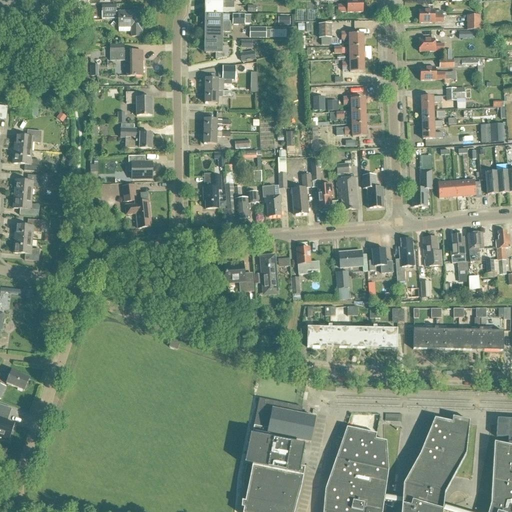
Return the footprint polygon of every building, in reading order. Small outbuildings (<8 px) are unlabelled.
[(362,14),(362,1),(346,1),(346,7),(338,7),(338,13),(347,13),(347,14),(362,14)] [(206,3),(206,15),(222,15),(222,3),(206,3)] [(142,32),(142,13),(116,13),(116,6),(102,6),(102,19),(118,19),(118,32),(131,32),(131,38),(141,38),(142,32)] [(418,12),(418,25),(434,25),(434,24),(443,24),(443,17),(434,17),(434,12),(418,12)] [(222,15),(206,15),(205,28),(230,29),(230,23),(222,23),(222,15)] [(232,26),(244,26),(244,16),(232,16),(232,26)] [(466,32),(480,31),(480,17),(466,17),(466,32)] [(278,18),(278,27),(290,27),(290,18),(278,18)] [(331,39),(331,25),(318,25),(318,39),(331,39)] [(230,29),(205,28),(205,41),(221,41),(221,34),(230,34),(230,29)] [(249,39),(266,39),(266,29),(250,29),(249,39)] [(287,37),(287,29),(270,29),(270,37),(287,37)] [(349,48),(363,48),(363,35),(349,35),(349,34),(341,34),(341,42),(348,42),(349,48)] [(205,41),(205,54),(215,54),(215,61),(228,59),(228,48),(221,48),(221,41),(205,41)] [(419,41),(419,54),(435,53),(435,52),(444,52),(444,45),(435,45),(435,41),(419,41)] [(143,77),(142,52),(124,53),(124,46),(110,46),(110,54),(110,62),(126,62),(126,78),(143,77)] [(363,61),(363,48),(349,48),(349,50),(345,50),(345,55),(349,55),(349,61),(363,61)] [(240,54),(241,63),(255,61),(254,52),(240,54)] [(439,62),(439,69),(453,69),(453,68),(477,68),(477,78),(479,78),(479,89),(483,89),(482,66),(484,66),(483,60),(453,60),(453,62),(452,62),(445,62),(439,62)] [(349,64),(341,64),(332,65),(332,72),(349,72),(349,74),(364,73),(363,61),(349,61),(349,64)] [(222,79),(233,80),(233,73),(232,73),(232,67),(223,67),(222,79)] [(455,74),(444,74),(435,74),(435,69),(419,70),(420,82),(435,82),(435,81),(445,81),(445,85),(449,85),(449,81),(456,80),(456,79),(455,79),(455,74)] [(218,93),(223,93),(223,86),(231,86),(231,81),(205,80),(205,93),(218,93)] [(464,90),(446,91),(446,102),(457,102),(457,111),(465,110),(465,100),(464,90)] [(218,93),(205,93),(204,105),(217,105),(218,98),(231,98),(232,93),(223,93),(218,93)] [(151,117),(151,100),(136,100),(136,94),(126,95),(126,106),(136,105),(136,118),(151,117)] [(323,98),(312,99),(312,113),(323,113),(323,98)] [(421,113),(433,112),(433,104),(441,104),(440,98),(420,99),(421,113)] [(350,113),(365,113),(365,100),(351,100),(351,99),(342,99),(343,107),(350,106),(350,113)] [(326,102),(326,113),(336,113),(336,102),(326,102)] [(433,112),(421,113),(422,127),(442,126),(442,123),(433,123),(433,112)] [(125,124),(125,113),(117,114),(117,125),(125,124)] [(365,113),(350,113),(351,126),(366,125),(365,113)] [(57,119),(63,122),(66,118),(60,114),(57,119)] [(284,116),(276,116),(276,130),(277,130),(277,136),(283,136),(283,130),(284,130),(284,116)] [(204,121),(204,133),(217,134),(217,133),(217,126),(231,127),(231,122),(204,121)] [(351,129),(344,129),(336,130),(336,137),(351,137),(352,139),(366,138),(366,125),(351,126),(351,129)] [(442,126),(422,127),(422,141),(434,140),(442,139),(442,134),(434,134),(434,129),(442,128),(442,126)] [(502,126),(490,127),(491,144),(503,144),(502,126)] [(151,151),(152,136),(136,135),(136,130),(135,130),(135,131),(121,130),(121,139),(126,139),(125,149),(139,150),(151,151)] [(15,136),(14,151),(32,152),(33,144),(41,145),(42,133),(27,131),(27,137),(15,136)] [(230,134),(217,134),(204,133),(203,146),(216,146),(217,139),(230,139),(230,134)] [(235,143),(235,150),(250,149),(249,142),(235,143)] [(32,152),(14,151),(13,165),(24,166),(24,172),(38,173),(39,161),(36,161),(31,161),(32,152)] [(278,175),(278,190),(286,190),(286,175),(285,175),(285,153),(279,153),(280,175),(278,175)] [(152,180),(151,164),(142,164),(142,157),(128,158),(128,172),(131,176),(131,181),(152,180)] [(310,163),(311,163),(310,163),(311,183),(312,182),(313,189),(316,189),(318,212),(321,214),(326,214),(328,211),(331,211),(330,198),(332,198),(331,186),(325,186),(324,184),(320,184),(319,182),(320,182),(320,170),(321,169),(321,162),(310,163)] [(293,183),(293,191),(291,191),(294,216),(308,215),(306,189),(312,189),(311,183),(310,163),(305,164),(306,168),(307,168),(302,169),(303,177),(301,177),(301,182),(293,183)] [(432,194),(431,164),(419,164),(420,190),(412,191),(412,209),(427,208),(427,194),(432,194)] [(354,179),(343,180),(343,175),(348,174),(347,165),(336,166),(337,175),(339,201),(341,201),(342,212),(357,211),(354,179)] [(509,194),(507,172),(496,173),(498,195),(509,194)] [(224,186),(227,219),(235,218),(234,200),(235,200),(234,198),(241,197),(240,188),(233,189),(232,173),(222,174),(223,186),(224,186)] [(498,195),(496,173),(485,174),(487,196),(498,195)] [(27,182),(15,181),(14,196),(32,197),(33,189),(37,189),(37,190),(41,190),(42,177),(27,176),(27,182)] [(383,209),(382,189),(376,189),(375,177),(362,178),(363,191),(367,191),(368,210),(383,209)] [(221,178),(210,178),(210,189),(203,189),(203,199),(205,199),(205,211),(219,210),(218,192),(221,192),(221,178)] [(474,181),(465,182),(466,198),(475,197),(474,181)] [(466,198),(465,182),(456,183),(457,199),(466,198)] [(457,199),(456,183),(446,184),(448,199),(457,199)] [(448,199),(446,184),(437,184),(439,200),(448,199)] [(122,187),(124,204),(136,202),(134,186),(122,187)] [(281,204),(281,197),(274,198),(273,187),(261,188),(262,200),(264,200),(265,205),(266,204),(267,219),(281,217),(280,204),(281,204)] [(258,205),(257,194),(246,195),(247,200),(235,201),(236,214),(238,213),(238,221),(249,220),(249,212),(250,210),(250,208),(248,207),(248,205),(258,205)] [(14,196),(13,210),(24,211),(24,217),(38,218),(39,206),(36,206),(31,206),(32,197),(14,196)] [(148,204),(124,206),(125,217),(136,216),(138,230),(150,228),(148,204)] [(27,227),(15,226),(14,240),(32,242),(33,234),(37,234),(41,235),(42,222),(28,221),(27,227)] [(52,222),(52,230),(59,230),(60,222),(52,222)] [(506,276),(505,262),(504,250),(510,250),(509,238),(506,238),(506,233),(497,234),(498,242),(495,242),(497,262),(498,276),(506,276)] [(483,251),(482,235),(467,236),(469,264),(479,263),(478,251),(483,251)] [(457,264),(458,273),(467,273),(467,264),(465,264),(463,239),(461,239),(460,236),(452,237),(452,245),(450,245),(451,265),(457,264)] [(438,252),(437,238),(422,239),(424,258),(425,268),(441,267),(440,252),(438,252)] [(32,242),(14,240),(13,255),(25,256),(24,262),(38,263),(39,251),(36,250),(36,251),(32,250),(32,242)] [(409,241),(400,241),(401,249),(398,249),(399,260),(395,260),(396,284),(404,283),(403,268),(410,267),(410,258),(413,257),(412,244),(409,244),(409,241)] [(309,249),(296,250),(298,276),(307,276),(307,272),(319,271),(318,263),(310,264),(309,249)] [(385,250),(371,252),(372,262),(368,263),(369,273),(375,272),(374,268),(380,268),(381,276),(393,275),(392,263),(386,264),(385,250)] [(361,253),(339,254),(340,270),(362,268),(363,273),(367,273),(366,256),(362,256),(361,253)] [(277,296),(274,257),(260,258),(263,298),(277,296)] [(288,260),(278,260),(278,269),(289,268),(288,260)] [(486,275),(487,275),(487,279),(496,278),(496,271),(494,271),(493,261),(485,262),(486,275)] [(244,276),(243,264),(224,265),(226,285),(239,284),(240,293),(253,293),(251,275),(244,276)] [(337,290),(348,290),(349,290),(347,274),(336,275),(337,290)] [(479,291),(478,278),(468,279),(469,292),(479,291)] [(300,295),(299,279),(290,279),(291,296),(292,296),(300,295)] [(421,300),(429,299),(428,282),(420,283),(421,300)] [(348,290),(337,290),(338,302),(349,302),(348,290)] [(498,310),(498,320),(503,320),(503,322),(510,322),(510,310),(498,310)] [(397,323),(404,323),(404,311),(391,311),(392,321),(396,320),(397,323)] [(397,330),(386,330),(385,350),(397,350),(397,336),(403,336),(404,323),(397,323),(396,320),(392,321),(392,324),(397,324),(397,330)] [(424,331),(424,351),(435,351),(436,329),(436,320),(430,320),(430,326),(427,326),(426,331),(424,331)] [(318,328),(318,349),(329,349),(329,326),(328,326),(328,329),(318,328)] [(332,326),(329,326),(329,349),(340,349),(341,329),(331,329),(332,326)] [(373,330),(363,329),(363,350),(374,350),(374,327),(373,327),(373,330)] [(374,327),(374,350),(385,350),(386,330),(376,330),(376,327),(374,327)] [(318,349),(318,328),(307,328),(307,349),(318,349)] [(341,329),(340,349),(352,350),(352,329),(341,329)] [(352,329),(352,350),(363,350),(363,329),(352,329)] [(436,329),(435,351),(446,351),(447,331),(438,331),(438,329),(436,329)] [(424,351),(424,331),(413,331),(413,351),(424,351)] [(458,332),(447,331),(446,351),(458,352),(458,332)] [(469,332),(458,332),(458,352),(469,352),(469,332)] [(469,332),(469,352),(480,352),(480,332),(469,332)] [(492,332),(480,332),(480,352),(491,352),(492,332)] [(492,332),(491,352),(503,353),(503,333),(492,332)] [(177,352),(177,350),(179,346),(171,343),(169,349),(177,352)] [(24,393),(29,380),(11,372),(6,385),(24,393)] [(294,511),(300,491),(305,469),(300,468),(304,447),(267,440),(268,436),(310,445),(315,419),(301,416),(302,409),(259,400),(243,479),(241,510),(243,510),(242,511),(294,511)] [(0,438),(8,441),(13,425),(6,423),(7,420),(8,420),(11,410),(0,406),(0,438)] [(325,491),(322,511),(382,511),(383,503),(401,506),(400,511),(511,511),(511,420),(497,420),(496,438),(508,439),(507,447),(494,444),(490,505),(488,511),(460,511),(443,507),(444,495),(465,456),(469,422),(452,418),(451,424),(434,420),(403,486),(402,499),(384,497),(388,472),(386,443),(375,441),(376,435),(346,429),(325,491)] [(340,425),(336,437),(342,439),(346,427),(340,425)]
